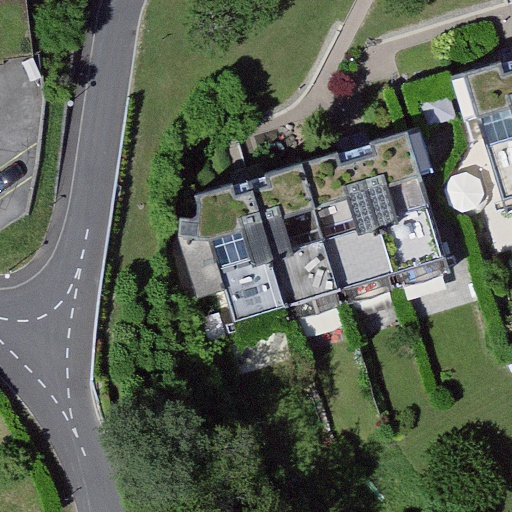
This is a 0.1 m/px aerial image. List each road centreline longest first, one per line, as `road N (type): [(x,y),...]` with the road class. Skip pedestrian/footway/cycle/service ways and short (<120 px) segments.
road 1 (residential): [(123,0),(83,264),(63,314),(26,360)]
road 2 (residential): [(26,360),(79,446),(103,511)]
